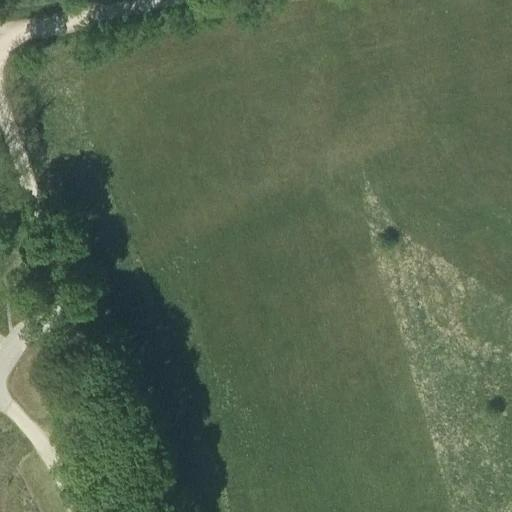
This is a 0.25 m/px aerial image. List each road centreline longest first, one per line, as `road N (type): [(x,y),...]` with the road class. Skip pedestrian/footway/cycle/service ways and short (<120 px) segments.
road 1 (track): [(137,511),(71,312)]
road 2 (unclassified): [(0,39),(164,0)]
road 3 (track): [(0,400),(32,432),(74,511)]
